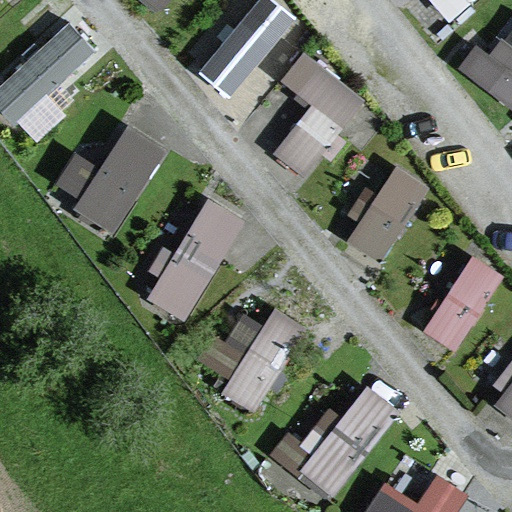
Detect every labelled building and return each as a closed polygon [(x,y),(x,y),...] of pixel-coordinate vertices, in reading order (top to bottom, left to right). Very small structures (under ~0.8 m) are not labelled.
[(154,0),(165,8),(171,0),(154,0)] [(232,91),(302,16),(284,0),(259,0),(201,62),(232,91)] [(439,0),(454,17),(473,0),(439,0)] [(74,15),(0,81),(0,97),(21,122),(104,48),(74,15)] [(511,48),(496,34),(468,64),(511,103),(511,48)] [(281,156),(323,174),(363,79),(300,53),(287,85),(308,93),(281,156)] [(104,161),(79,146),(53,189),(119,228),(169,144),(129,120),(104,161)] [(390,258),(434,180),(395,158),(351,236),(390,258)] [(194,317),(247,213),(205,192),(152,296),(194,317)] [(462,348),(509,267),(472,247),(426,327),(462,348)] [(262,401),(302,326),(242,295),(203,370),(262,401)] [(342,498),(396,399),(365,381),(346,416),(314,399),(279,464),(342,498)] [(442,468),(420,497),(391,476),(364,511),(460,511),(475,492),(442,468)]
